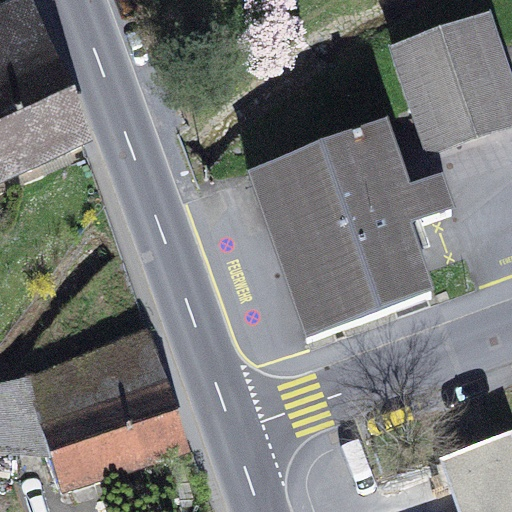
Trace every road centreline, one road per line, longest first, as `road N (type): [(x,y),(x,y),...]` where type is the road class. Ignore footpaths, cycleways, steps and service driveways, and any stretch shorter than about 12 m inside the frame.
road 1 (secondary): [(74,0),(232,435)]
road 2 (residential): [(511,331),(232,435)]
